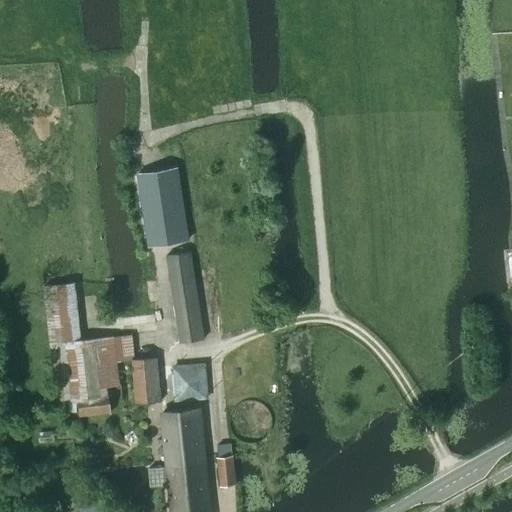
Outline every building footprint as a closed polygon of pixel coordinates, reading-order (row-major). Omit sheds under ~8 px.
[(175,166),(137,172),(148,246),(187,240),(175,166)] [(190,252),(166,256),(180,343),(204,340),(190,252)] [(113,336),(50,343),(57,401),(69,400),(70,412),(77,411),(77,417),(109,414),(107,387),(119,385),(113,336)] [(137,404),(161,402),(157,358),(133,360),(137,404)] [(208,511),(199,409),(163,413),(167,466),(149,468),(151,487),(169,485),(172,511),(208,511)] [(221,487),(236,485),(232,456),(217,458),(221,487)] [(106,511),(103,500),(79,508),(80,511),(106,511)]
